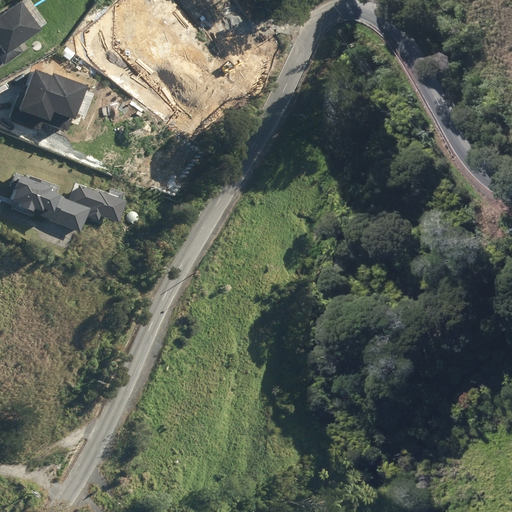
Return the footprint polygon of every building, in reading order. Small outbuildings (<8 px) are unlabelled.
[(0,60),(3,64),(21,51),(16,43),(37,28),(17,0),(0,12),(0,60)] [(192,24),(201,33),(209,25),(200,15),(215,0),(176,0),(196,21),(192,24)] [(217,57),(222,62),(228,56),(223,50),(229,45),(225,40),(229,37),(217,24),(201,39),(213,52),(211,53),(216,58),(217,57)] [(18,92),(9,116),(37,127),(39,120),(63,129),(80,83),(49,72),(48,74),(32,68),(22,93),(18,92)] [(144,94),(151,109),(161,104),(159,100),(161,99),(160,97),(158,98),(154,89),(144,94)] [(13,187),(9,198),(17,201),(14,209),(31,215),(32,212),(51,218),(50,220),(79,230),(84,217),(98,222),(101,215),(114,220),(121,199),(97,190),(97,191),(77,184),(71,201),(60,196),(60,195),(55,193),(55,192),(45,188),(46,185),(15,173),(10,186),(13,187)]
